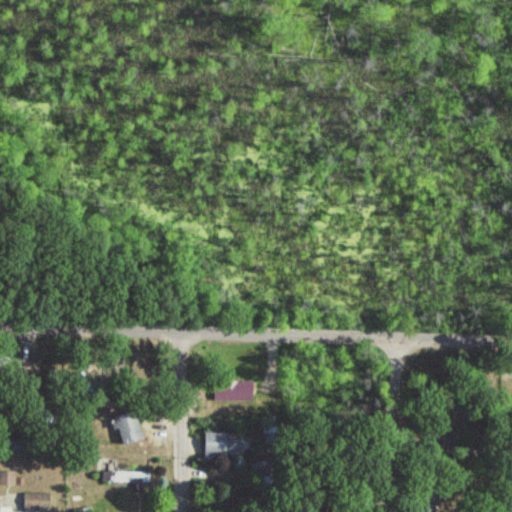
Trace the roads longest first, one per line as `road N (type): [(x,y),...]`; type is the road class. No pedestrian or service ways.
road 1 (residential): [(511,332),(0,320)]
road 2 (residential): [(181,511),(183,324)]
